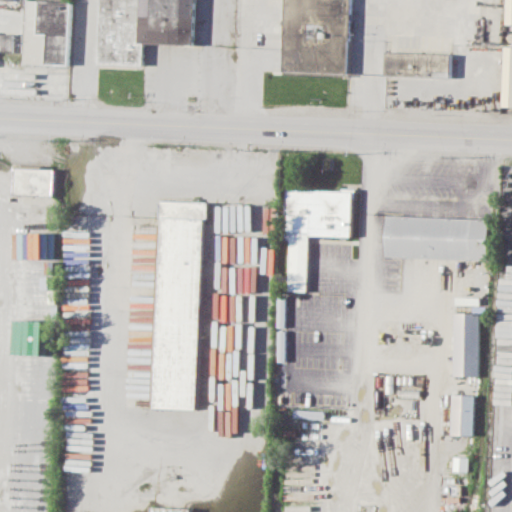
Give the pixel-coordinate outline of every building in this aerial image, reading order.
[(27,0),(25,61),(69,63),(72,1),(50,0),(27,0)] [(146,42),(145,64),(99,62),(100,0),(195,0),(194,43),(146,42)] [(285,0),(351,0),(349,72),(283,70),(285,0)] [(0,50),(0,26),(18,26),(17,32),(23,33),(23,51),(0,50)] [(511,104),(503,104),(505,45),(511,45),(511,104)] [(385,74),(386,50),(452,52),(451,76),(385,74)] [(13,163),(43,164),(43,167),(55,168),(54,194),(15,192),(15,172),(12,172),(13,163)] [(352,235),(354,197),(356,197),(357,188),(343,187),(342,190),(288,188),(284,289),(308,290),(310,233),(352,235)] [(162,216),(159,216),(160,199),(208,201),(208,218),(206,218),(202,303),(205,303),(201,407),(198,407),(198,408),(154,406),(154,405),(151,405),(159,222),(162,222),(162,216)] [(387,255),(490,259),(491,218),(389,214),(387,255)] [(58,306),(19,305),(17,339),(23,340),(22,377),(55,378),(58,306)] [(456,312),(480,312),(479,374),(455,374),(456,312)] [(52,416),(54,381),(32,380),(31,415),(52,416)] [(453,433),(474,434),(476,394),(454,393),(453,433)] [(468,470),(469,456),(454,455),(453,469),(468,470)]
